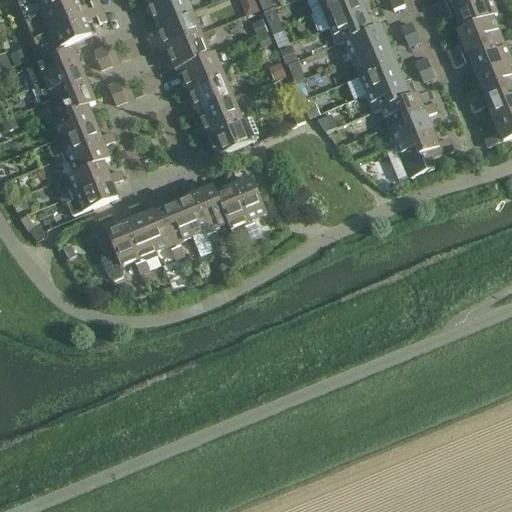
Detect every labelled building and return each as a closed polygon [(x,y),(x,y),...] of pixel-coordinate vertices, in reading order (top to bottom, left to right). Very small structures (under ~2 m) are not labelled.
[(10,0),(14,8),(22,26),(29,44),(37,62),(56,54),(62,51),(77,45),(82,43),(96,37),(89,19),(82,1),(81,0),(10,0)] [(163,0),(147,7),(156,29),(191,15),(185,0),(163,0)] [(252,0),(238,0),(245,19),(258,14),(252,0)] [(256,0),(264,16),(272,12),(267,0),(256,0)] [(305,0),(312,16),(351,0),(305,0)] [(351,0),(312,16),(320,34),(330,30),(365,15),(359,2),(363,0),(351,0)] [(394,14),(405,10),(401,0),(390,5),(394,14)] [(447,0),(452,10),(476,0),(447,0)] [(476,0),(452,10),(461,31),(461,32),(492,19),(492,20),(497,18),(489,0),(476,0)] [(103,13),(99,2),(90,6),(95,16),(103,13)] [(439,16),(449,11),(446,2),(435,7),(439,16)] [(449,11),(439,16),(442,25),(453,20),(449,11)] [(108,24),(103,13),(95,16),(99,27),(108,24)] [(156,29),(165,51),(201,37),(191,15),(156,29)] [(330,30),(337,48),(380,30),(372,33),(365,15),(330,30)] [(501,41),(492,20),(492,19),(461,32),(461,31),(456,33),(466,56),(501,41)] [(278,21),(268,25),(273,38),(284,34),(278,21)] [(261,22),(251,27),(256,40),(266,35),(261,22)] [(405,40),(415,36),(412,27),(401,31),(405,40)] [(387,48),(380,30),(337,48),(345,45),(352,62),(387,48)] [(415,36),(405,40),(408,49),(419,45),(415,36)] [(165,51),(175,74),(214,57),(210,59),(201,37),(165,51)] [(267,37),(257,41),(261,51),(271,47),(267,37)] [(511,64),(501,41),(466,56),(475,78),(511,64)] [(291,48),(280,53),(287,69),(298,64),(291,48)] [(352,62),(359,80),(394,66),(387,48),(352,62)] [(451,62),(462,58),(458,49),(448,53),(451,62)] [(97,64),(108,59),(104,50),(93,55),(97,64)] [(73,53),(38,67),(45,85),(80,71),(73,53)] [(223,79),(214,57),(175,74),(179,72),(188,94),(223,79)] [(462,58),(451,62),(455,71),(466,67),(462,58)] [(108,59),(97,64),(101,73),(112,68),(108,59)] [(419,76),(430,71),(426,62),(416,67),(419,76)] [(511,89),(511,66),(511,64),(475,78),(484,101),(511,89)] [(280,66),(264,73),(269,85),(285,79),(280,66)] [(359,80),(367,98),(402,83),(394,66),(359,80)] [(45,85),(53,103),(88,88),(80,71),(45,85)] [(430,71),(419,76),(423,85),(434,80),(430,71)] [(301,72),(291,77),(295,85),(305,81),(301,72)] [(188,94),(197,116),(232,101),(223,79),(188,94)] [(367,98),(374,115),(409,101),(402,83),(367,98)] [(303,85),(295,89),(300,100),(307,97),(303,85)] [(112,99),(123,95),(119,86),(108,90),(112,99)] [(95,106),(88,88),(53,103),(60,121),(87,109),(87,110),(95,106)] [(511,115),(511,89),(484,101),(494,123),(511,115)] [(292,92),(275,99),(278,109),(295,102),(292,92)] [(470,107),(481,102),(477,93),(466,98),(470,107)] [(123,95),(112,99),(115,108),(126,104),(123,95)] [(417,98),(409,101),(374,115),(374,116),(382,112),(389,130),(424,116),(426,120),(436,115),(433,107),(422,111),(417,98)] [(197,116),(207,138),(242,124),(232,101),(197,116)] [(481,102),(470,107),(474,116),(484,111),(481,102)] [(315,106),(304,110),(309,122),(319,117),(315,106)] [(52,124),(60,142),(95,127),(87,110),(87,109),(60,121),(52,124)] [(287,128),(288,133),(304,126),(300,113),(291,116),(294,125),(287,128)] [(511,115),(494,123),(503,145),(511,141),(511,115)] [(389,130),(396,148),(431,133),(426,120),(424,116),(389,130)] [(331,118),(317,123),(326,135),(336,131),(331,118)] [(242,124),(207,138),(216,160),(251,146),(256,144),(254,138),(258,136),(251,120),(247,121),(242,124)] [(60,142),(67,159),(102,145),(100,141),(95,127),(60,142)] [(436,147),(431,133),(396,148),(410,181),(434,171),(427,156),(438,151),(442,159),(453,155),(448,142),(436,147)] [(67,159),(74,177),(75,177),(103,165),(103,166),(110,163),(104,149),(115,145),(111,136),(100,141),(102,145),(67,159)] [(499,147),(495,138),(485,142),(488,151),(499,147)] [(65,166),(61,156),(52,160),(56,169),(65,166)] [(68,180),(75,198),(110,183),(109,179),(103,166),(103,165),(75,177),(74,177),(68,180)] [(73,204),(67,206),(73,220),(83,215),(118,201),(112,187),(123,183),(119,174),(109,179),(110,183),(75,198),(71,200),(73,204)] [(225,181),(229,191),(233,190),(248,225),(266,217),(251,182),(238,188),(233,177),(225,181)] [(230,232),(213,190),(199,196),(195,185),(192,186),(187,188),(191,199),(195,198),(210,232),(227,225),(230,232)] [(230,232),(248,225),(233,190),(229,191),(216,197),(213,190),(230,232)] [(69,195),(60,198),(64,208),(67,206),(73,204),(71,200),(69,195)] [(191,199),(177,205),(192,240),(195,248),(209,243),(211,248),(220,244),(216,235),(211,237),(210,232),(195,198),(191,199)] [(174,247),(192,240),(177,205),(164,211),(159,200),(151,203),(155,214),(160,212),(174,247)] [(156,255),(174,247),(160,212),(155,214),(142,220),(156,255)] [(139,262),(156,255),(142,220),(129,225),(124,215),(116,218),(120,229),(124,227),(139,262)] [(124,227),(120,229),(106,234),(107,236),(97,240),(104,257),(100,262),(108,281),(114,284),(123,280),(124,273),(122,269),(139,262),(124,227)] [(245,230),(249,240),(251,246),(260,242),(254,227),(245,230)] [(73,247),(62,252),(69,266),(80,261),(73,247)] [(175,262),(184,259),(180,249),(171,253),(175,262)] [(149,273),(145,264),(136,268),(139,277),(149,273)]
